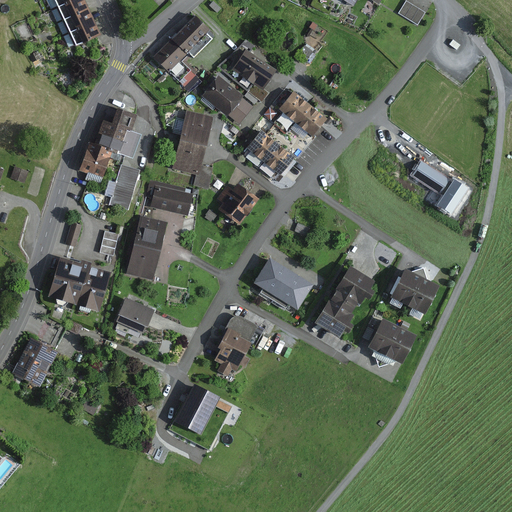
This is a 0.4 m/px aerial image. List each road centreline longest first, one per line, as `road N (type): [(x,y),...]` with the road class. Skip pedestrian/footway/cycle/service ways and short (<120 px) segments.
road 1 (track): [(511,76),(501,66),(504,137),(471,278),(427,353),(401,420),(325,511)]
road 2 (residential): [(451,9),(372,115),(305,183),(184,370)]
road 3 (tertiary): [(0,351),(79,132),(119,66),(123,40)]
